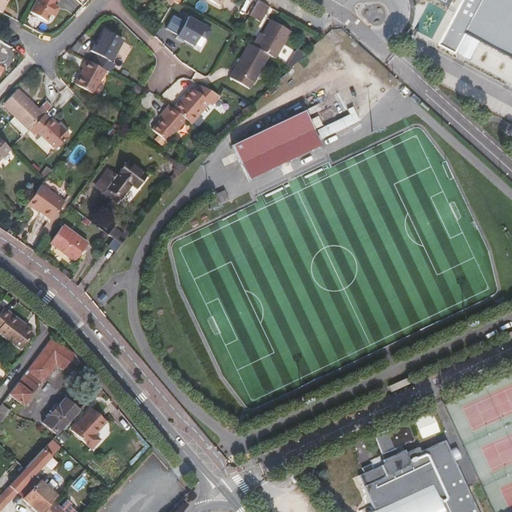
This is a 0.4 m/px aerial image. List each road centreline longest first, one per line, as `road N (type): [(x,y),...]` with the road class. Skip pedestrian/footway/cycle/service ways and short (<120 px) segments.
road 1 (unclassified): [(511,351),(220,489)]
road 2 (secondary): [(202,472),(63,311),(0,259)]
road 3 (unclassified): [(401,68),(511,171)]
road 4 (residential): [(511,100),(432,56),(413,56),(401,68)]
